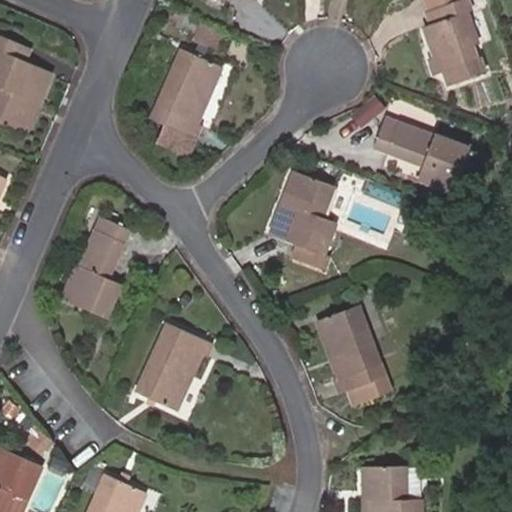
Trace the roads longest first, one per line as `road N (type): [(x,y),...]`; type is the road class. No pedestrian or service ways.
road 1 (residential): [(300,511),(310,464),(286,372),(180,220)]
road 2 (residential): [(326,62),(286,124),(180,220)]
road 3 (residential): [(79,140),(0,305)]
road 4 (residential): [(180,220),(115,154),(79,140)]
